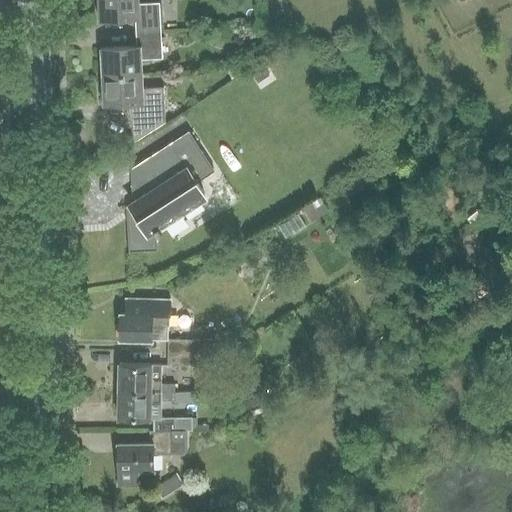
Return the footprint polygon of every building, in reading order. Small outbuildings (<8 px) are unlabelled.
[(138,4),(138,0),(97,0),(99,20),(136,18),(136,32),(161,31),(160,3),(138,4)] [(163,58),(161,31),(136,32),(137,46),(100,48),(102,77),(142,75),(141,59),(163,58)] [(269,75),(265,69),(254,76),(258,83),(269,75)] [(142,75),(102,77),(103,105),(140,103),(141,116),(165,115),(164,87),(143,88),(142,75)] [(157,234),(209,196),(198,181),(215,169),(189,132),(135,170),(140,181),(137,182),(142,194),(138,196),(140,201),(127,207),(129,252),(158,251),(157,234)] [(320,197),(303,207),(311,221),(328,211),(320,197)] [(131,313),(121,313),(120,339),(152,340),(153,326),(169,326),(170,315),(170,299),(131,298),(131,313)] [(168,339),(168,353),(200,354),(200,353),(212,354),(212,340),(168,339)] [(200,354),(168,353),(167,365),(212,366),(212,354),(200,353),(200,354)] [(119,364),(119,392),(175,393),(175,385),(161,385),(162,365),(119,364)] [(175,393),(119,392),(118,419),(150,419),(151,405),(161,405),(161,400),(174,401),(175,393)] [(190,416),(177,416),(177,430),(190,430),(190,416)] [(154,418),(154,431),(176,431),(176,418),(154,418)] [(154,431),(154,432),(150,432),(150,444),(118,444),(118,486),(139,485),(139,471),(154,471),(154,456),(184,455),(187,450),(187,430),(176,431),(154,431)] [(155,487),(162,498),(183,484),(176,473),(155,487)]
